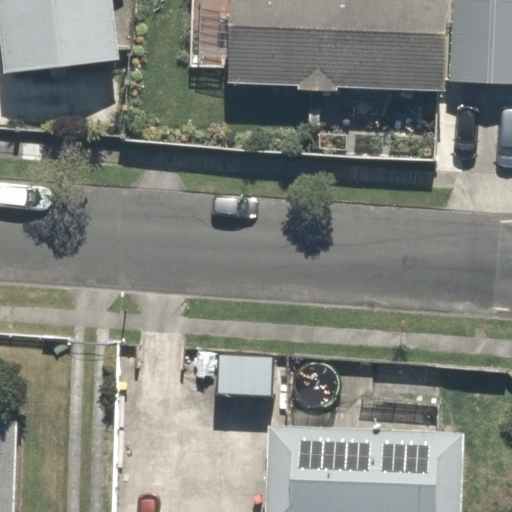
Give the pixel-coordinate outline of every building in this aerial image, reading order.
[(0,0),(0,68),(2,82),(118,66),(108,0),(0,0)] [(444,91),(446,0),(230,0),(229,85),(444,91)] [(511,0),(451,0),(449,75),(511,76),(511,0)] [(0,511),(14,511),(19,413),(0,412),(0,511)] [(460,511),(463,436),(266,429),(263,511),(460,511)]
